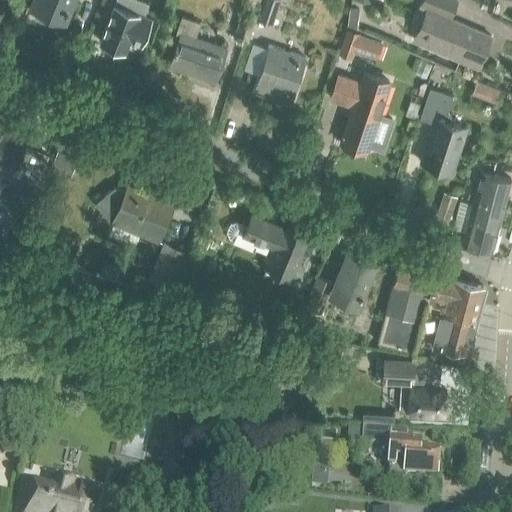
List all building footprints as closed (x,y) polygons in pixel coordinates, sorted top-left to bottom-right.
[(68,0),(32,0),(30,5),(62,17),(68,0)] [(144,16),(149,2),(142,0),(115,0),(114,4),(100,41),(124,50),(129,39),(141,44),(151,19),(144,16)] [(231,6),(223,32),(249,41),(263,0),(245,0),(243,10),(231,6)] [(264,0),(259,16),(272,21),(279,0),(264,0)] [(426,10),(416,33),(480,61),(490,37),(449,19),(456,0),(421,0),(418,6),(426,10)] [(168,63),(211,77),(221,46),(191,36),(196,19),(179,13),(174,29),(178,31),(168,63)] [(337,54),(352,59),(356,45),(376,51),(380,39),(345,28),(337,54)] [(250,91),(287,104),(304,56),(267,43),(250,91)] [(330,97),(352,105),(341,140),(365,148),(367,144),(386,150),(396,117),(377,111),(388,79),(366,72),(363,83),(337,75),(330,97)] [(498,99),(502,85),(479,77),(474,91),(498,99)] [(433,122),(420,161),(452,171),(466,126),(454,122),(447,110),(452,94),(430,87),(420,117),(433,122)] [(0,171),(11,176),(26,140),(6,131),(7,129),(0,125),(0,171)] [(466,216),(496,224),(509,176),(479,168),(466,216)] [(6,207),(22,213),(36,180),(20,174),(6,207)] [(131,229),(132,226),(158,238),(176,199),(131,179),(127,188),(117,184),(101,199),(116,216),(114,221),(131,229)] [(230,224),(227,231),(230,238),(243,243),(250,240),(251,239),(274,248),(265,270),(292,281),(294,276),(301,279),(311,255),(303,252),(309,236),(291,229),(251,214),(246,225),(236,221),(230,224)] [(490,247),(496,224),(466,216),(460,239),(490,247)] [(148,279),(172,289),(188,251),(164,240),(148,279)] [(333,291),(359,302),(376,262),(349,251),(333,291)] [(422,269),(402,264),(382,339),(434,355),(437,343),(467,351),(483,293),(484,286),(422,269)] [(321,312),(334,280),(318,273),(305,305),(321,312)] [(299,323),(304,309),(295,305),(289,319),(299,323)] [(345,375),(352,346),(332,342),(326,371),(345,375)] [(288,367),(285,366),(289,352),(266,345),(253,385),(280,393),(288,367)] [(376,370),(376,379),(383,379),(402,380),(400,410),(411,411),(411,414),(443,417),(445,390),(439,389),(441,363),(412,356),(412,361),(384,360),(384,370),(376,370)] [(0,448),(2,449),(11,411),(0,408),(0,448)] [(392,434),(393,419),(363,418),(362,433),(392,434)] [(162,467),(157,489),(178,494),(194,430),(168,424),(165,436),(161,455),(158,466),(162,467)] [(418,455),(419,447),(406,447),(406,437),(362,435),(361,451),(389,452),(388,472),(390,472),(389,484),(405,484),(405,480),(437,482),(437,479),(440,478),(441,469),(438,467),(438,456),(418,455)] [(54,488),(29,482),(21,511),(91,511),(96,492),(55,482),(54,488)] [(272,502),(273,484),(249,482),(248,500),(272,502)]
